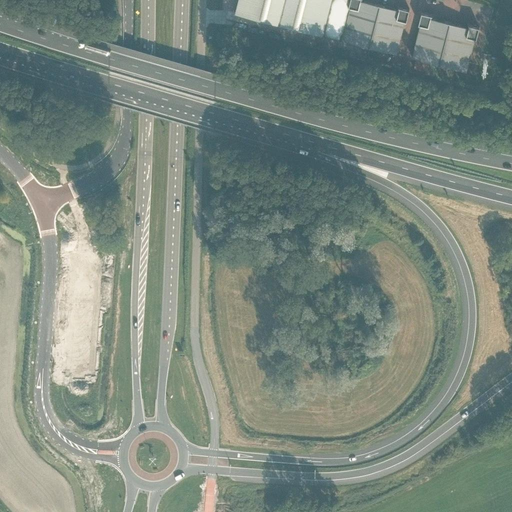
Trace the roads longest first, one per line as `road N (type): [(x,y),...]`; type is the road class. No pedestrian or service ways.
road 1 (motorway): [(318,144),(418,204),(455,249),(472,313),(460,374),(431,418),(370,456),(326,462),(213,453)]
road 2 (motorway): [(511,164),(336,124),(0,24)]
road 3 (unclassified): [(213,453),(213,412),(194,341),(202,0)]
road 4 (trunk): [(144,0),(134,432)]
road 5 (trunk): [(164,429),(178,0)]
road 6 (motorway): [(0,49),(318,144)]
road 7 (motorway): [(211,470),(321,477),(372,470),(408,454),(511,380)]
road 8 (tertiary): [(40,205),(50,255),(45,412),(58,434),(85,449)]
road 9 (unclassified): [(40,205),(96,179),(122,151),(127,0)]
road 10 (motorway): [(318,144),(511,198)]
road 11 (track): [(383,511),(511,449)]
